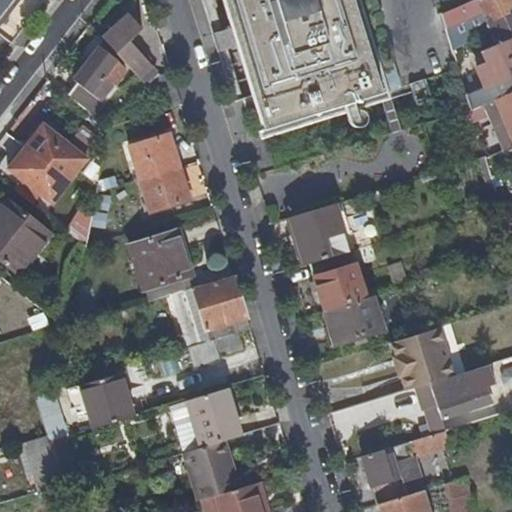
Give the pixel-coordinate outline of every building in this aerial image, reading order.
[(0,0),(0,19),(14,0),(0,0)] [(222,0),(260,128),(385,92),(358,0),(222,0)] [(511,4),(511,0),(471,0),(441,13),(453,50),(481,38),(486,48),(511,37),(511,12),(509,6),(511,4)] [(102,39),(146,86),(157,76),(150,65),(129,41),(142,29),(128,15),(102,39)] [(511,37),(486,48),(482,50),(488,63),(477,68),(485,86),(467,95),(470,107),(471,110),(472,110),(485,104),(511,92),(511,37)] [(78,83),(68,96),(96,117),(105,104),(100,100),(114,83),(103,75),(115,58),(98,46),(73,79),(78,83)] [(146,86),(167,108),(181,104),(173,78),(157,76),(146,86)] [(436,100),(429,79),(414,84),(421,105),(436,100)] [(511,92),(485,104),(488,112),(495,125),(506,120),(511,133),(511,92)] [(485,104),(472,110),(476,117),(488,112),(485,104)] [(87,160),(42,125),(7,171),(52,206),(87,160)] [(129,147),(139,180),(179,167),(169,134),(129,147)] [(501,164),(497,153),(486,157),(489,169),(501,164)] [(190,201),(179,167),(139,180),(150,214),(190,201)] [(0,201),(0,210),(9,199),(5,196),(0,201)] [(52,233),(9,199),(0,210),(0,263),(18,278),(52,233)] [(86,241),(92,226),(104,230),(109,216),(78,203),(66,233),(86,241)] [(340,235),(331,204),(290,216),(305,264),(309,263),(348,251),(343,233),(340,235)] [(143,290),(148,288),(190,275),(192,275),(187,257),(181,259),(173,231),(129,244),(143,290)] [(309,263),(313,276),(356,263),(376,257),(372,244),(348,251),(309,263)] [(366,298),(356,263),(313,276),(324,311),(366,298)] [(419,274),(421,281),(442,274),(440,270),(435,272),(434,269),(419,274)] [(194,287),(190,275),(148,288),(152,300),(176,293),(194,287)] [(176,293),(192,346),(197,344),(237,332),(249,328),(233,275),(194,287),(176,293)] [(381,329),(372,296),(366,298),(324,311),(328,326),(324,327),(329,345),(381,329)] [(242,348),(237,332),(197,344),(192,346),(187,347),(189,353),(193,367),(220,359),(219,355),(242,348)] [(451,384),(443,332),(396,348),(405,391),(451,384)] [(79,385),(93,428),(113,422),(112,420),(131,414),(119,373),(79,385)] [(486,385),(482,374),(451,384),(457,403),(438,410),(444,425),(494,408),(489,393),(497,391),(494,382),(486,385)] [(241,435),(227,387),(169,405),(183,453),(204,447),(226,440),(241,435)] [(380,422),(409,417),(406,397),(376,402),(380,422)] [(459,440),(455,427),(362,456),(377,503),(378,503),(423,489),(424,489),(413,455),(459,440)] [(21,442),(36,493),(61,485),(48,442),(45,435),(24,441),(21,442)] [(81,484),(66,436),(48,442),(61,485),(62,490),(81,484)] [(240,488),(226,440),(204,447),(183,453),(197,501),(201,500),(215,496),(235,490),(240,488)] [(474,511),(465,476),(445,482),(453,511),(474,511)] [(261,511),(252,485),(240,488),(235,490),(215,496),(220,511),(266,511),(261,511)] [(378,503),(381,511),(429,511),(423,489),(378,503)] [(220,511),(215,496),(201,500),(204,511),(220,511)]
